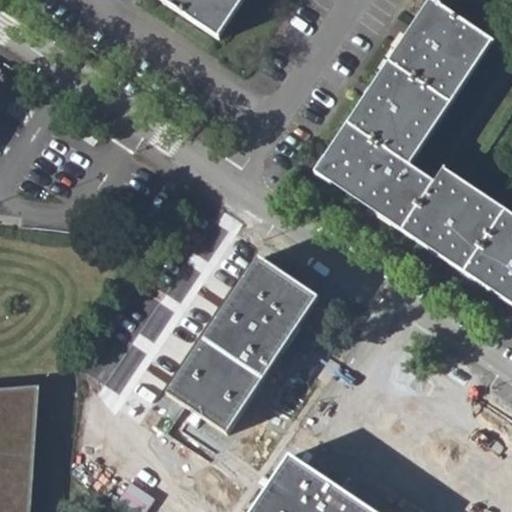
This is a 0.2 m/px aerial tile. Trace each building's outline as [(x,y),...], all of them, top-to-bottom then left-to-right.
[(136,0),(137,0),(201,39),(225,0),(136,0)] [(511,229),(424,171),(413,185),(389,168),(471,45),(411,0),(292,177),(511,321),(511,229)] [(258,260),(167,396),(227,437),(318,300),(258,260)] [(12,320),(36,329),(46,304),(22,295),(12,320)] [(0,511),(31,511),(40,388),(27,390),(0,391),(0,511)] [(379,436),(401,403),(401,402),(398,401),(396,400),(393,399),(386,399),(381,401),(379,402),(375,406),(371,411),(370,415),(370,417),(370,422),(371,425),(372,429),(373,430),(375,432),(376,433),(378,436),(379,436)] [(370,511),(289,457),(252,511),(370,511)]
